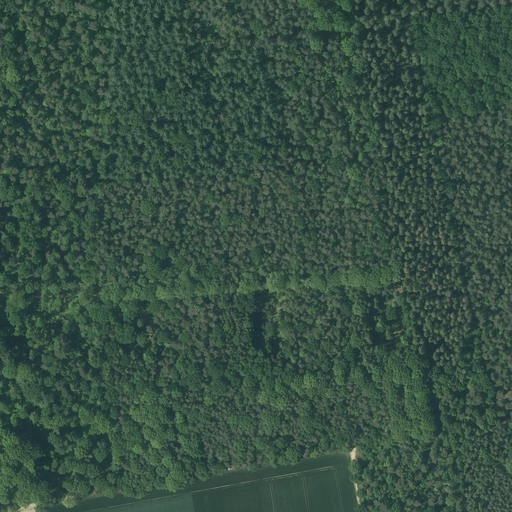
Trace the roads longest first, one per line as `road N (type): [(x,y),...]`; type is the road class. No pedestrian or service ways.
road 1 (track): [(348,448),(0,511)]
road 2 (track): [(474,325),(490,388),(479,412),(455,427),(469,511)]
road 3 (track): [(435,136),(474,325)]
